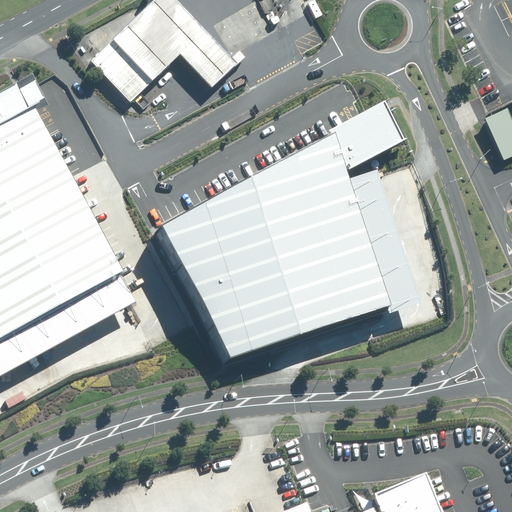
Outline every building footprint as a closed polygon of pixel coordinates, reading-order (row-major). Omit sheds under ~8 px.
[(173,0),(157,0),(91,64),(130,105),(179,58),(212,92),(238,67),(173,0)] [(0,378),(135,306),(33,119),(45,112),(28,80),(0,95),(0,378)] [(151,234),(224,363),(382,312),(383,317),(417,307),(373,173),(340,184),(339,176),(399,143),(379,107),(151,234)] [(511,122),(507,112),(485,121),(503,162),(511,158),(511,122)] [(438,511),(422,475),(373,496),(377,506),(364,511),(308,511),(305,504),(286,511),(438,511)]
